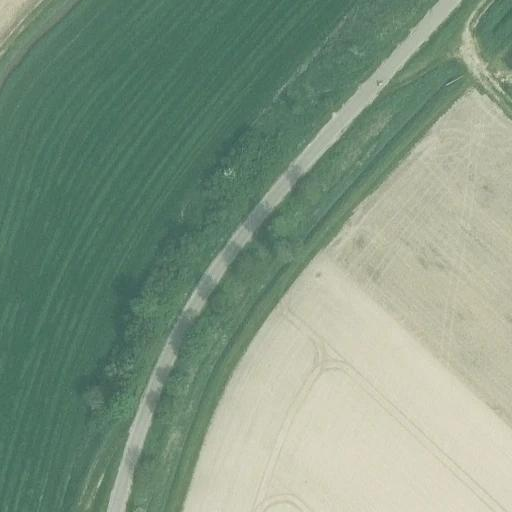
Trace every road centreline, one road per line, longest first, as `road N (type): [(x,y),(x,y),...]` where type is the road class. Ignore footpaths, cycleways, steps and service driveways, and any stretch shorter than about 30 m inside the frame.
road 1 (unclassified): [(116,511),(139,426),(195,303),(273,200),(452,0)]
road 2 (unknown): [(380,78),(398,84),(453,57),(511,111)]
